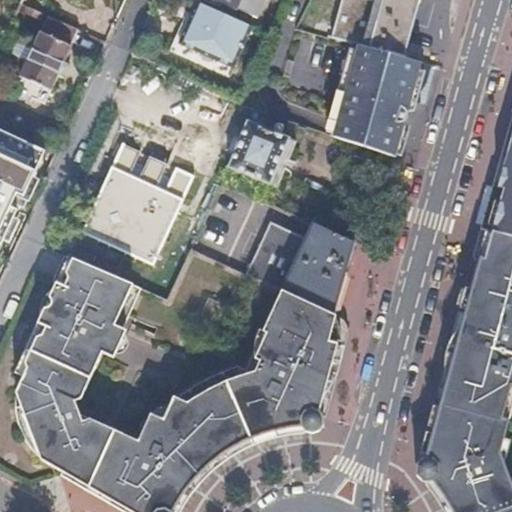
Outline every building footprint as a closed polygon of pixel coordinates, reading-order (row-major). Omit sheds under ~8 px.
[(216,0),(258,19),(266,0),(216,0)] [(342,0),(335,29),(315,23),(312,34),(358,46),(403,56),(406,45),(407,41),(419,0),(342,0)] [(42,10),(24,2),(16,17),(23,20),(28,10),(39,15),(42,10)] [(248,29),(195,4),(188,20),(192,22),(189,31),(184,29),(176,47),(195,55),(197,50),(213,57),(210,63),(229,71),(248,29)] [(79,27),(50,13),(36,40),(29,36),(20,53),(29,57),(20,73),(52,89),(73,46),(71,44),(79,27)] [(403,56),(358,46),(345,92),(342,105),(336,128),(333,138),(396,157),(398,149),(406,123),(410,116),(410,109),(422,61),(403,56)] [(511,121),(481,232),(511,240),(511,121)] [(288,140),(249,124),(230,170),(269,187),(288,140)] [(0,131),(0,234),(41,152),(0,131)] [(139,152),(123,144),(83,234),(154,266),(194,177),(177,170),(171,181),(163,176),(167,165),(150,157),(144,168),(134,163),(139,152)] [(248,274),(280,288),(332,311),(351,251),(355,241),(314,223),(309,233),(308,237),(271,221),(248,274)] [(511,240),(481,232),(479,241),(463,300),(448,355),(421,455),(414,461),(412,473),(421,480),(429,479),(431,479),(444,490),(454,507),(456,511),(511,511),(511,478),(502,452),(508,427),(509,424),(504,422),(511,396),(511,395),(511,240)] [(22,377),(19,388),(16,401),(16,414),(17,422),(20,432),(26,443),(32,452),(40,459),(45,462),(63,472),(62,477),(85,490),(90,492),(92,489),(94,490),(106,496),(110,499),(108,502),(114,505),(119,504),(132,511),(170,511),(176,502),(200,477),(219,460),(239,449),(258,441),(280,436),(296,434),(307,428),(316,423),(317,411),(326,382),(337,341),(342,322),(334,318),(336,313),(332,311),(280,288),(245,367),(237,362),(217,371),(201,380),(186,388),(172,399),(156,413),(150,413),(135,447),(110,436),(105,446),(94,441),(86,420),(83,421),(74,401),(82,399),(115,326),(122,329),(140,290),(75,261),(65,284),(57,280),(15,374),(22,377)]
